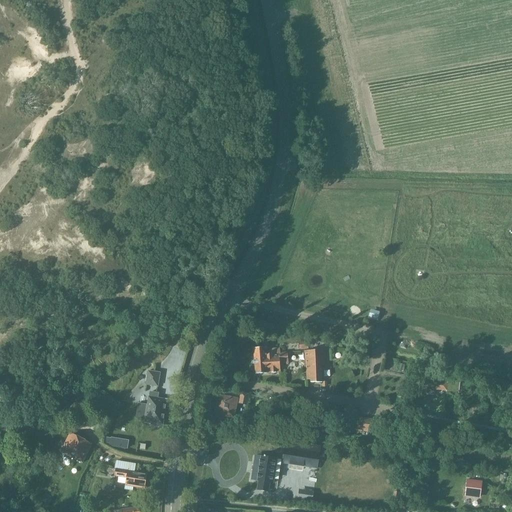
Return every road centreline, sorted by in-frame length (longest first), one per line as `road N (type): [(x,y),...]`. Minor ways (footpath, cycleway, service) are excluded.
road 1 (secondary): [(177,511),(183,433),(204,342),(277,189),(284,110),(266,0)]
road 2 (track): [(379,350),(381,334),(227,299)]
